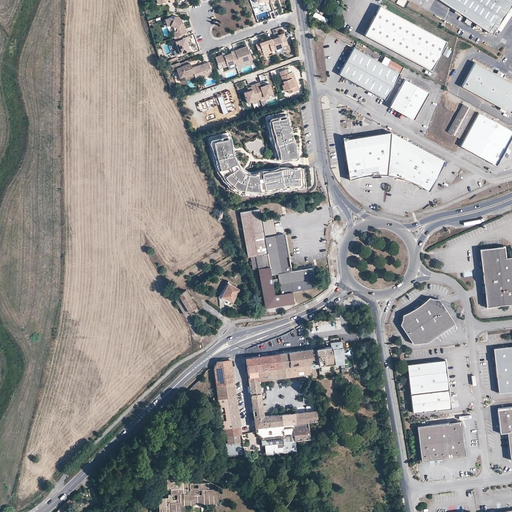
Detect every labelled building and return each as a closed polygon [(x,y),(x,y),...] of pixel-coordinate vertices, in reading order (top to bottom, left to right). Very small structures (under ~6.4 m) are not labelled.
[(441,0),(455,9),(460,13),(476,23),(481,26),(492,34),(496,28),(500,31),(511,12),(511,9),(509,7),(511,2),(511,1),(510,0),(441,0)] [(366,36),(433,71),(448,42),(382,6),(366,36)] [(174,33),(175,36),(177,36),(181,34),(187,32),(184,23),(182,23),(181,21),(182,19),(179,18),(179,17),(175,17),(173,19),(171,18),(165,20),(168,26),(171,25),(175,27),(176,31),(175,31),(174,33)] [(275,48),(275,49),(288,44),(283,33),(279,34),(280,35),(276,37),(275,36),(271,37),(275,48)] [(181,34),(177,36),(179,40),(176,41),(180,54),(191,50),(187,42),(186,38),(183,39),(181,34)] [(271,37),(271,36),(266,38),(267,40),(264,41),(256,44),(259,51),(262,50),(264,54),(272,51),(271,50),(275,48),(271,37)] [(235,49),(231,50),(232,52),(235,62),(239,61),(241,64),(252,59),(247,46),(245,45),(240,47),(238,50),(236,51),(235,49)] [(400,72),(353,47),(339,73),(386,98),(393,84),(400,72)] [(224,55),(222,54),(216,56),(219,64),(223,63),(224,67),(235,63),(235,62),(232,52),(224,55)] [(208,61),(192,67),(195,75),(195,76),(203,73),(204,76),(213,73),(208,61)] [(500,106),(506,109),(511,112),(511,111),(511,81),(475,61),(462,86),(500,106)] [(189,77),(195,75),(192,67),(190,62),(176,67),(180,77),(188,74),(189,77)] [(292,78),(290,73),(289,73),(288,69),(280,72),(282,80),(279,81),(280,85),(281,84),(283,90),(287,88),(288,92),(296,90),(292,80),(292,81),(291,78),(292,78)] [(292,72),(290,73),(292,78),(291,78),(292,81),(292,80),(296,90),(298,89),(292,72)] [(429,91),(404,78),(389,106),(414,119),(429,91)] [(268,95),(272,94),(269,83),(264,85),(260,86),(259,84),(259,82),(255,84),(260,99),(260,100),(264,98),(264,97),(268,95)] [(260,99),(255,84),(251,85),(251,86),(252,89),(248,91),(243,93),(247,103),(251,101),(256,100),(256,101),(260,99)] [(215,97),(197,103),(199,110),(220,104),(223,112),(232,108),(226,91),(214,95),(215,97)] [(474,109),(463,103),(448,131),(459,137),(474,109)] [(511,136),(511,130),(478,112),(465,136),(460,145),(497,165),(511,136)] [(272,141),(277,160),(298,154),(297,149),(294,137),(287,114),(266,119),(272,141)] [(343,139),(349,179),(358,176),(362,175),(369,174),(378,174),(383,174),(390,174),(395,175),(402,177),(410,180),(416,182),(421,185),(429,189),(444,160),(391,131),(343,139)] [(229,137),(212,141),(218,164),(220,169),(234,163),(231,152),(229,137)] [(237,166),(223,176),(226,181),(233,187),(239,190),(259,191),(257,174),(254,175),(247,174),(242,172),(237,166)] [(287,168),(280,169),(283,185),(299,184),(298,168),(287,168)] [(280,169),(262,173),(265,189),(283,185),(280,169)] [(262,220),(259,208),(240,211),(248,256),(255,255),(255,256),(257,268),(258,268),(265,307),(294,302),(292,291),(315,286),(311,267),(291,270),(284,233),(265,237),(264,235),(262,220)] [(272,218),(262,220),(264,235),(275,232),(272,218)] [(487,246),(478,248),(479,259),(481,258),(482,271),(481,274),(482,282),(483,284),(485,296),(483,296),(485,308),(494,307),(493,305),(511,302),(511,256),(504,257),(504,254),(506,254),(504,245),(496,246),(496,247),(488,248),(487,246)] [(239,289),(228,283),(221,296),(232,302),(239,289)] [(186,290),(178,294),(188,311),(194,309),(195,310),(197,309),(186,290)] [(425,342),(446,328),(454,323),(437,298),(433,299),(428,296),(422,302),(415,307),(407,311),(401,314),(401,320),(399,324),(405,332),(412,343),(425,342)] [(511,345),(493,348),(498,392),(511,390),(511,345)] [(331,346),(315,348),(317,362),(317,364),(320,364),(331,362),(333,362),(333,359),(331,349),(331,346)] [(343,347),(342,347),(331,349),(333,359),(344,358),(343,347)] [(315,348),(305,349),(292,351),(278,353),(280,363),(281,363),(282,366),(309,362),(309,363),(317,362),(315,348)] [(260,356),(246,358),(246,363),(248,374),(248,379),(258,378),(259,380),(264,380),(266,380),(271,379),(276,378),(277,378),(280,378),(283,377),(282,366),(281,363),(280,363),(278,353),(260,356)] [(445,359),(406,364),(412,412),(450,408),(445,359)] [(216,362),(214,366),(213,367),(216,385),(234,383),(232,372),(230,360),(216,362)] [(309,362),(282,366),(283,377),(297,375),(310,373),(310,368),(309,363),(309,362)] [(259,382),(259,380),(258,378),(248,379),(250,394),(261,393),(260,390),(259,385),(259,383),(259,382)] [(234,383),(216,385),(218,399),(236,397),(235,389),(234,383)] [(236,397),(218,399),(219,406),(223,428),(240,425),(239,417),(237,404),(236,397)] [(262,404),(252,406),(254,417),(264,416),(262,404)] [(505,433),(511,431),(511,406),(496,409),(499,433),(505,433)] [(316,410),(311,410),(308,410),(298,412),(287,413),(281,414),(282,424),(294,423),(308,421),(317,420),(316,410)] [(282,424),(281,414),(273,415),(264,416),(254,417),(255,427),(282,424)] [(436,459),(441,458),(464,455),(460,420),(416,425),(420,460),(436,459)] [(294,427),(294,423),(282,424),(255,427),(256,431),(256,435),(261,439),(293,435),(293,428),(294,427)] [(240,425),(223,428),(224,436),(241,434),(240,430),(240,425)] [(308,425),(294,427),(293,428),(293,435),(294,441),(309,439),(308,425)] [(241,434),(224,436),(225,443),(243,441),(244,440),(243,433),(241,434)] [(293,435),(261,439),(262,445),(264,445),(264,444),(294,441),(293,435)] [(243,441),(225,443),(226,453),(244,451),(243,441)] [(296,451),(294,441),(264,444),(264,445),(265,454),(289,451),(296,451)] [(170,494),(168,494),(168,497),(158,498),(159,511),(171,511),(170,511),(183,511),(184,504),(184,502),(218,500),(217,489),(206,489),(206,488),(211,487),(210,482),(199,483),(199,488),(193,488),(193,485),(191,485),(191,476),(183,477),(183,476),(167,477),(168,489),(170,489),(170,494)] [(62,504),(59,507),(62,509),(71,500),(69,498),(62,504)]
